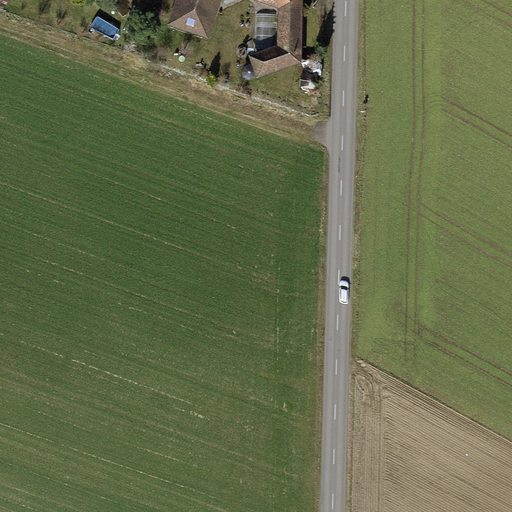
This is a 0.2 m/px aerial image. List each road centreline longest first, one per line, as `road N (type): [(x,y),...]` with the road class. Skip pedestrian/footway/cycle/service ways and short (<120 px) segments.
road 1 (tertiary): [(347,0),(335,511)]
road 2 (track): [(0,17),(314,132),(344,136)]
